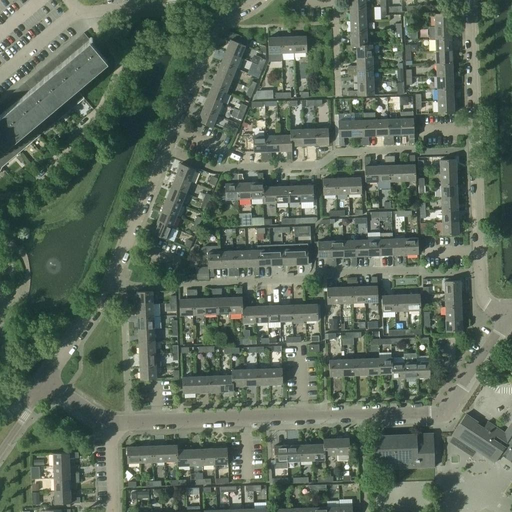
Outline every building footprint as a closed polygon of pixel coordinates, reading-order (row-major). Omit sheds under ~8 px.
[(366,20),(366,7),(349,8),(350,20),(366,20)] [(451,26),(451,13),(434,14),(435,26),(451,26)] [(367,32),(366,20),(350,20),(350,33),(367,32)] [(452,38),(451,26),(435,26),(435,39),(452,38)] [(367,45),(367,32),(350,33),(351,45),(367,45)] [(0,164),(2,167),(84,98),(73,85),(106,58),(84,33),(0,103),(0,164)] [(307,52),(306,36),(293,37),(294,53),(307,52)] [(281,53),(281,37),(268,38),(269,54),(281,53)] [(294,53),(293,37),(281,37),(281,53),(294,53)] [(452,51),(452,38),(435,39),(435,51),(452,51)] [(241,57),(245,46),(230,40),(226,51),(241,57)] [(367,45),(351,45),(347,45),(347,51),(356,51),(356,58),(372,57),(372,44),(367,45)] [(236,69),(241,57),(226,51),(221,63),(236,69)] [(452,63),(452,51),(435,51),(436,64),(452,63)] [(373,70),(372,57),(356,58),(357,65),(348,66),(348,71),(373,70)] [(231,80),(236,69),(221,63),(216,74),(231,80)] [(453,75),(452,63),(436,64),(436,76),(453,75)] [(373,82),(373,70),(348,71),(348,76),(357,75),(357,83),(373,82)] [(227,92),(231,80),(216,74),(212,86),(227,92)] [(453,88),(453,75),(436,76),(437,88),(453,88)] [(374,95),(373,82),(357,83),(358,90),(349,90),(349,96),(374,95)] [(222,104),(227,92),(212,86),(207,98),(222,104)] [(454,100),(453,88),(437,88),(437,101),(454,100)] [(217,115),(222,104),(207,98),(203,109),(217,115)] [(454,113),(454,100),(437,101),(438,114),(454,113)] [(213,127),(217,115),(203,109),(198,121),(213,127)] [(414,143),(413,118),(413,111),(400,112),(400,119),(401,135),(409,134),(409,140),(409,143),(414,143)] [(376,136),(376,119),(363,120),(364,145),(369,145),(369,141),(368,136),(376,136)] [(389,144),(388,119),(376,119),(376,136),(384,135),(384,141),(384,144),(389,144)] [(401,135),(400,119),(388,119),(389,144),(394,144),(394,140),(393,140),(393,135),(401,135)] [(352,136),(351,120),(338,121),(339,146),(344,146),(344,142),(344,137),(352,136)] [(364,145),(363,120),(351,120),(352,136),(359,136),(359,141),(359,145),(364,145)] [(329,144),(328,128),(315,129),(316,145),(329,144)] [(303,145),(303,129),(290,130),(291,145),(291,146),(303,145)] [(316,145),(315,129),(303,129),(303,145),(316,145)] [(291,145),(290,130),(290,135),(278,135),(279,151),(287,151),(287,156),(286,156),(287,160),(292,160),(291,146),(291,145)] [(279,151),(278,135),(266,136),(267,161),(272,161),(272,157),(271,157),(271,152),(279,151)] [(267,161),(266,136),(253,136),(254,152),(262,152),(262,157),(262,161),(267,161)] [(416,180),(415,155),(409,155),(409,159),(410,159),(410,165),(402,165),(403,181),(416,180)] [(390,181),(389,156),(384,156),(384,160),(385,160),(385,165),(377,166),(378,182),(390,181)] [(403,181),(402,165),(394,165),(394,160),(395,160),(394,156),(389,156),(390,181),(403,181)] [(378,182),(377,166),(370,166),(369,161),(370,161),(370,157),(364,157),(365,182),(378,182)] [(456,159),(440,160),(440,172),(456,172),(456,159)] [(196,170),(181,164),(176,175),(191,181),(196,170)] [(457,184),(456,172),(440,172),(441,185),(457,184)] [(263,187),(263,173),(257,173),(258,177),(258,182),(250,183),(251,199),(263,198),(263,203),(263,187)] [(238,199),(237,174),(233,174),(233,178),(233,183),(225,183),(225,189),(219,189),(219,203),(226,202),(226,200),(238,199)] [(251,199),(250,183),(243,183),(242,178),(243,178),(243,174),(237,174),(238,199),(251,199)] [(186,193),(191,181),(176,175),(171,187),(186,193)] [(361,193),(361,177),(348,178),(348,194),(361,193)] [(336,194),(335,178),(323,179),(323,195),(336,194)] [(348,194),(348,178),(335,178),(336,194),(348,194)] [(457,197),(457,184),(441,185),(441,197),(457,197)] [(314,201),(313,185),(300,186),(301,202),(314,201)] [(288,202),(288,186),(275,187),(276,203),(288,202)] [(301,202),(300,186),(288,186),(288,202),(301,202)] [(181,204),(186,193),(171,187),(167,198),(181,204)] [(276,203),(275,187),(263,187),(263,203),(276,203)] [(458,209),(457,197),(441,197),(442,210),(458,209)] [(177,216),(181,204),(167,198),(162,210),(177,216)] [(458,221),(458,209),(442,210),(442,222),(458,221)] [(172,227),(177,216),(162,210),(157,221),(172,227)] [(167,240),(172,227),(157,221),(152,234),(167,240)] [(458,235),(458,221),(442,222),(436,222),(437,235),(442,235),(458,235)] [(405,254),(405,238),(392,239),(393,255),(405,254)] [(418,254),(418,238),(405,238),(405,254),(418,254)] [(381,255),(380,239),(368,240),(368,256),(381,255)] [(393,255),(392,239),(380,239),(381,255),(393,255)] [(356,256),(355,240),(343,241),(343,257),(351,256),(351,262),(351,265),(357,265),(356,256)] [(368,256),(368,240),(355,240),(356,256),(368,256)] [(331,266),(330,241),(318,241),(318,258),(326,257),(327,262),(326,263),(326,266),(331,266)] [(343,257),(343,241),(330,241),(331,266),(336,266),(336,262),(336,257),(343,257)] [(308,264),(308,248),(308,243),(295,244),(295,248),(295,265),(308,264)] [(283,265),(282,249),(282,244),(270,245),(270,249),(271,265),(283,265)] [(295,265),(295,248),(295,244),(282,244),(282,249),(283,265),(295,265)] [(271,265),(270,249),(270,245),(257,245),(258,250),(258,266),(259,266),(271,265)] [(221,267),(220,251),(220,247),(205,247),(204,247),(204,248),(203,248),(202,249),(201,250),(201,251),(201,252),(201,253),(201,254),(202,255),(203,256),(204,256),(205,257),(208,257),(209,277),(214,277),(214,273),(213,273),(213,268),(221,267)] [(246,266),(245,250),(233,251),(234,276),(239,276),(239,272),(238,272),(238,267),(246,266)] [(258,266),(258,250),(245,250),(246,266),(254,266),(254,271),(253,271),(254,275),(259,275),(259,266),(258,266)] [(234,276),(233,251),(220,251),(221,267),(229,267),(229,272),(229,276),(234,276)] [(365,302),(364,286),(356,286),(356,281),(357,281),(357,277),(351,278),(352,303),(365,302)] [(378,302),(377,277),(371,277),(371,281),(372,281),(372,286),(364,286),(365,302),(378,302)] [(340,303),(339,287),(332,287),(332,282),(332,278),(326,278),(327,304),(340,303)] [(352,303),(351,278),(347,278),(347,282),(347,287),(339,287),(340,303),(352,303)] [(461,293),(460,280),(444,281),(445,294),(461,293)] [(221,288),(217,289),(217,314),(230,313),(229,297),(221,298),(221,292),(222,292),(221,288)] [(242,288),(236,288),(236,292),(237,292),(237,297),(229,297),(230,313),(242,313),(243,313),(242,307),(243,307),(242,288)] [(205,314),(204,298),(197,298),(197,293),(197,289),(192,290),(193,315),(205,314)] [(217,314),(217,289),(211,289),(212,293),(212,298),(204,298),(205,314),(217,314)] [(193,315),(192,290),(187,290),(187,294),(188,299),(179,299),(180,315),(193,315)] [(153,304),(153,291),(137,292),(137,305),(153,304)] [(461,306),(461,293),(445,294),(445,307),(461,306)] [(407,311),(407,294),(394,295),(395,311),(407,311)] [(420,310),(420,294),(407,294),(407,311),(420,310)] [(395,311),(394,295),(382,295),(382,312),(395,311)] [(154,316),(153,304),(137,305),(138,317),(154,316)] [(305,321),(304,304),(292,305),(293,321),(305,321)] [(318,320),(317,304),(304,304),(305,321),(318,320)] [(280,321),(280,305),(267,306),(268,322),(280,321)] [(293,321),(292,305),(280,305),(280,321),(293,321)] [(255,322),(255,306),(243,307),(242,307),(243,313),(242,313),(243,323),(255,322)] [(268,322),(267,306),(255,306),(255,322),(268,322)] [(462,318),(461,306),(445,307),(446,319),(462,318)] [(154,329),(154,316),(138,317),(138,329),(154,329)] [(462,331),(462,318),(446,319),(446,332),(462,331)] [(155,341),(154,329),(138,329),(139,342),(155,341)] [(155,353),(155,341),(139,342),(139,354),(155,353)] [(161,366),(160,353),(155,353),(139,354),(140,367),(156,366),(161,366)] [(380,374),(379,358),(367,359),(367,375),(380,374)] [(392,379),(392,362),(391,362),(391,358),(379,358),(380,374),(392,374),(392,379)] [(355,375),(355,359),(342,360),(343,376),(355,375)] [(367,375),(367,359),(355,359),(355,375),(367,375)] [(343,376),(342,360),(329,360),(330,376),(343,376)] [(430,377),(429,361),(416,362),(417,378),(430,377)] [(405,378),(404,362),(392,362),(392,379),(405,378)] [(417,378),(416,362),(404,362),(405,378),(417,378)] [(157,379),(156,366),(140,367),(140,380),(157,379)] [(270,385),(269,368),(257,369),(257,385),(270,385)] [(283,384),(282,368),(269,368),(270,385),(283,384)] [(245,386),(244,369),(233,370),(233,375),(232,375),(233,391),(233,386),(245,386)] [(257,385),(257,369),(244,369),(245,386),(257,385)] [(233,391),(232,375),(220,376),(220,392),(233,391)] [(208,392),(207,376),(195,377),(195,393),(208,392)] [(220,392),(220,376),(207,376),(208,392),(220,392)] [(195,393),(195,377),(182,377),(183,393),(195,393)] [(511,414),(509,419),(511,421),(504,433),(487,422),(483,428),(477,424),(478,422),(466,414),(452,435),(495,463),(500,455),(511,462),(511,414)] [(434,467),(433,433),(373,436),(374,461),(389,461),(389,468),(434,467)] [(337,455),(336,438),(324,439),(324,460),(325,460),(325,455),(337,455)] [(350,454),(349,438),(336,438),(337,455),(337,461),(349,461),(348,454),(350,454)] [(324,460),(324,439),(323,439),(323,444),(311,444),(312,461),(324,460)] [(312,461),(311,444),(299,445),(300,461),(312,461)] [(165,461),(164,445),(152,446),(152,462),(165,461)] [(177,461),(177,445),(164,445),(165,461),(177,461)] [(190,466),(189,449),(178,450),(177,445),(177,461),(178,461),(178,466),(190,466)] [(287,462),(286,445),(274,446),(275,462),(287,462)] [(300,461),(299,445),(286,445),(287,462),(300,461)] [(140,462),(139,446),(127,447),(128,463),(140,462)] [(152,462),(152,446),(139,446),(140,462),(152,462)] [(215,464),(214,448),(201,449),(202,465),(215,464)] [(228,464),(227,448),(214,448),(215,464),(228,464)] [(202,465),(201,449),(189,449),(190,466),(202,465)] [(53,453),(54,466),(70,465),(69,458),(78,458),(78,452),(53,453)] [(70,473),(70,465),(54,466),(54,478),(79,478),(79,473),(70,473)] [(79,483),(79,478),(54,478),(54,491),(71,490),(70,483),(79,483)] [(71,498),(71,490),(54,491),(55,504),(80,503),(80,497),(71,498)]
